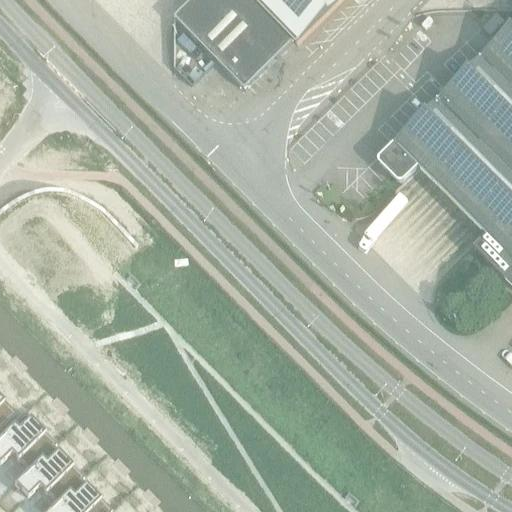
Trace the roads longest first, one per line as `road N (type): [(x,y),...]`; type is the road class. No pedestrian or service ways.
road 1 (tertiary): [(0,27),(379,413),(432,461),(511,511)]
road 2 (tertiary): [(511,478),(395,394),(0,1)]
road 3 (unclassified): [(245,159),(443,363),(511,408)]
road 4 (unclassified): [(245,159),(408,0)]
road 5 (unclassified): [(96,0),(245,159)]
